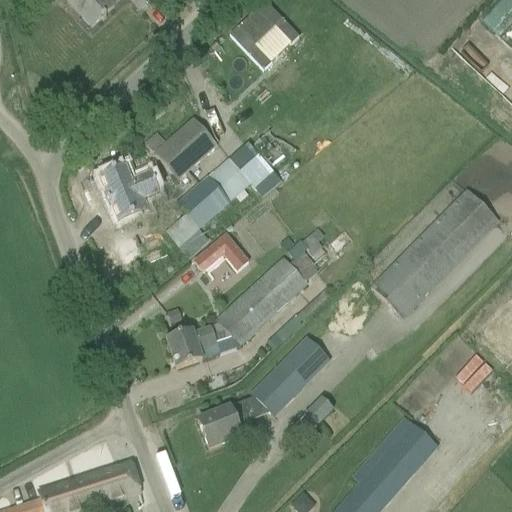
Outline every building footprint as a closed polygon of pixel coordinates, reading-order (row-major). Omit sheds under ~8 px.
[(113,10),(112,9),(121,0),(125,0),(138,13),(149,3),(145,0),(61,0),(67,6),(69,4),(80,17),(78,18),(90,31),(101,22),(102,24),(105,21),(103,19),(113,10)] [(511,49),(478,17),(448,48),(487,84),(494,77),(501,83),(511,70),(511,49)] [(165,148),(153,159),(163,170),(176,185),(215,150),(192,125),(165,148)] [(258,144),(251,150),(256,156),(263,151),(266,148),(261,141),(258,144)] [(190,195),(175,209),(183,217),(197,233),(212,220),(228,206),(248,189),(228,165),(227,163),(206,182),(190,195)] [(124,171),(97,182),(104,198),(103,199),(108,212),(109,212),(116,228),(146,216),(142,203),(155,198),(146,177),(129,183),(124,171)] [(465,195),(370,292),(387,308),(402,323),(496,226),(465,195)] [(165,343),(175,373),(219,358),(215,348),(230,343),(238,351),(306,288),(304,287),(316,276),(314,274),(317,272),(302,256),(306,253),(312,259),(321,252),(316,247),(323,241),(316,233),(287,257),(293,264),(288,269),(283,263),(214,326),(217,329),(191,337),(190,334),(165,343)] [(224,239),(193,265),(202,277),(222,260),(235,276),(247,267),(224,239)] [(179,324),(175,315),(166,318),(169,328),(179,324)] [(269,379),(249,399),(252,402),(265,415),(268,417),(272,422),(286,408),(328,366),(305,343),(269,379)] [(241,407),(196,425),(208,453),(253,435),(241,407)] [(286,436),(298,448),(315,431),(302,420),(286,436)] [(337,511),(382,511),(435,452),(406,424),(352,482),(358,488),(337,511)] [(91,511),(138,497),(129,467),(37,497),(39,504),(12,511),(91,511)]
